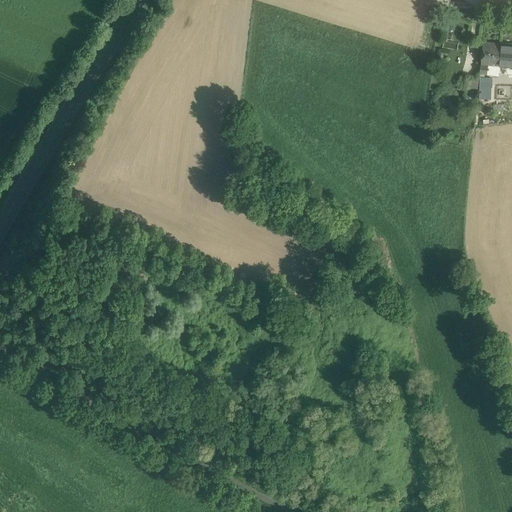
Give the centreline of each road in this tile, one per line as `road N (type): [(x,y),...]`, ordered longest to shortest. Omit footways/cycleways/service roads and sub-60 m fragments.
road 1 (track): [(296,511),(0,350)]
road 2 (primary): [(141,0),(0,231)]
